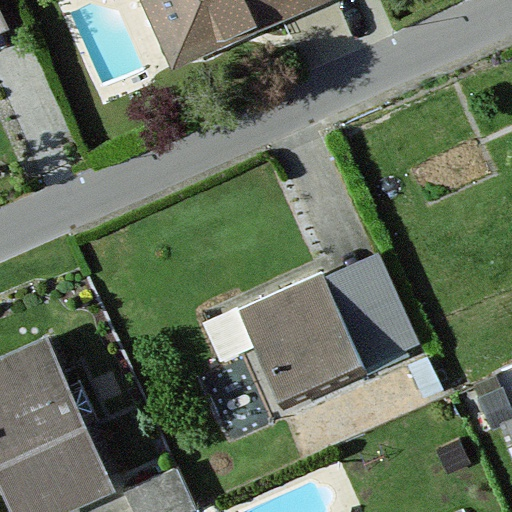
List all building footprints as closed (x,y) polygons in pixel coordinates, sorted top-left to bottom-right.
[(143,0),(172,66),(329,0),(143,0)] [(378,256),(323,280),(363,368),(418,344),(378,256)] [(321,275),(241,310),(282,404),(363,368),(323,280),(321,275)] [(46,341),(0,360),(0,482),(12,511),(36,511),(106,483),(46,341)] [(175,470),(124,493),(132,511),(185,511),(193,509),(175,470)]
